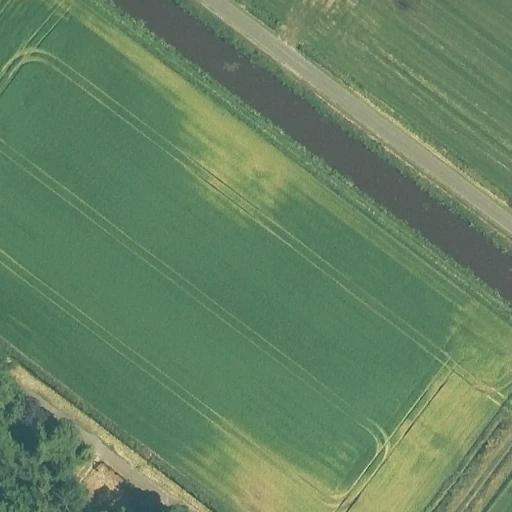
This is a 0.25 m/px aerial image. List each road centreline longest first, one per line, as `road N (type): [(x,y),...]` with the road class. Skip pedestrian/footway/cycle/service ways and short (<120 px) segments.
road 1 (unclassified): [(511,227),(207,0)]
road 2 (residential): [(196,511),(0,359)]
